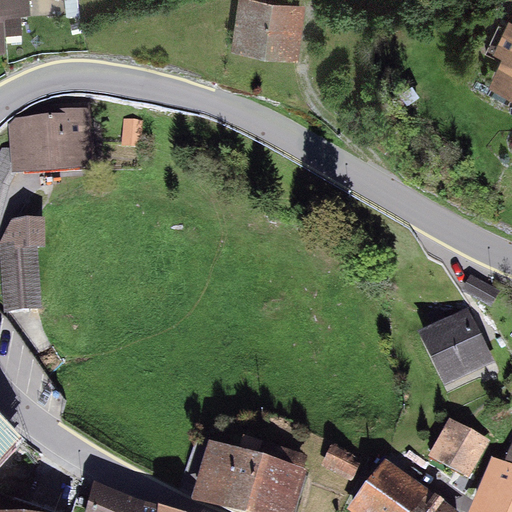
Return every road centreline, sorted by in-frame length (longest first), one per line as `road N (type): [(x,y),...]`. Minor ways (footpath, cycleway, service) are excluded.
road 1 (tertiary): [(511,257),(229,107),(85,78),(49,79),(0,104)]
road 2 (tertiary): [(0,392),(114,476),(185,511)]
